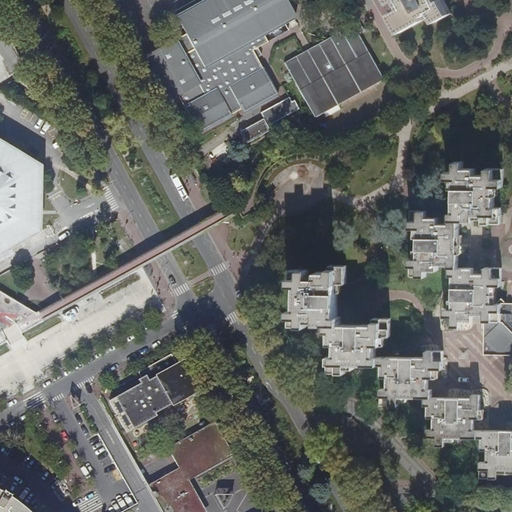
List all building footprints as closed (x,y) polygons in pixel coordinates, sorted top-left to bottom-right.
[(260,71),(255,61),(251,52),(255,50),(265,45),(261,36),(292,19),(282,0),(210,0),(176,19),(186,36),(176,42),(175,40),(141,59),(165,103),(178,97),(183,108),(182,108),(197,136),(231,117),(231,115),(241,110),(244,115),(276,97),(262,70),(260,71)] [(389,0),(392,5),(398,2),(402,11),(393,16),(403,34),(426,21),(424,19),(432,15),(437,24),(452,16),(444,0),(440,2),(439,0),(389,0)] [(364,33),(358,23),(312,50),(304,54),(284,65),(314,118),(383,80),(358,37),(364,33)] [(251,52),(255,61),(259,59),(255,50),(251,52)] [(263,121),(239,133),(247,146),(270,133),(267,128),(299,111),(294,103),(291,105),(288,100),(260,115),(263,121)] [(0,337),(4,336),(0,328),(0,321),(4,319),(12,315),(19,327),(39,316),(37,313),(32,309),(23,303),(19,301),(0,290),(0,244),(34,226),(35,165),(0,144),(0,337)] [(451,266),(451,270),(459,265),(460,256),(460,253),(460,249),(460,247),(460,235),(460,228),(460,222),(473,222),(475,222),(476,217),(479,217),(484,217),(484,224),(487,224),(491,224),(502,224),(502,215),(502,208),(496,208),(496,188),(504,188),(504,170),(488,169),(488,176),(476,176),(476,170),(464,169),(464,162),(456,162),(456,172),(448,172),(448,180),(456,180),(455,205),(455,209),(455,213),(452,213),(452,225),(440,224),(440,219),(428,218),(428,212),(413,212),(412,230),(420,230),(419,260),(412,260),(412,277),(427,277),(427,271),(439,271),(440,266),(451,266)] [(485,317),(485,322),(500,322),(501,304),(497,304),(494,304),(494,287),(501,287),(501,283),(501,281),(502,270),(485,269),(485,275),(479,275),(474,275),(474,269),(466,269),(459,269),(459,265),(451,270),(451,277),(454,277),(453,310),(446,310),(446,319),(454,319),(453,327),(462,328),(462,322),(474,322),(474,316),(485,317)] [(328,334),(331,334),(342,325),(342,318),(339,318),(339,305),(339,285),(347,284),(347,267),(331,267),(331,273),(319,273),(319,280),(310,280),(310,272),(293,272),(293,287),(299,287),(298,311),(293,311),(293,326),(310,327),(310,319),(318,319),(319,325),(328,326),(328,334)] [(485,329),(484,352),(511,351),(511,304),(508,304),(506,303),(502,300),(497,304),(501,304),(500,322),(485,322),(485,329)] [(21,332),(41,321),(39,316),(19,327),(21,332)] [(342,325),(331,334),(331,341),(331,346),(336,346),(336,358),(330,358),(330,375),(347,375),(347,367),(383,368),(383,379),(389,379),(389,391),(383,391),(383,407),(401,407),(401,399),(408,399),(413,399),(426,399),(426,407),(429,407),(429,411),(429,415),(429,420),(435,420),(435,431),(429,431),(429,439),(439,440),(439,447),(446,447),(447,440),(464,440),(474,440),(482,440),(482,445),(482,448),(482,452),(488,452),(488,464),(482,464),(482,480),(499,480),(499,472),(511,471),(511,431),(476,431),(476,420),(482,420),(482,396),(474,396),(474,400),(433,399),(433,391),(429,391),(429,379),(435,379),(436,370),(444,370),(444,353),(441,353),(427,353),(427,359),(377,359),(377,347),(383,347),(383,338),(391,338),(391,320),(375,320),(375,326),(351,325),(342,325)] [(171,407),(192,395),(190,390),(201,384),(187,361),(177,367),(170,356),(149,368),(153,377),(148,380),(146,377),(136,383),(137,386),(135,388),(136,391),(104,408),(120,435),(136,426),(153,417),(171,407)] [(133,378),(136,383),(146,377),(148,380),(153,377),(149,368),(144,371),(135,376),(133,378)] [(200,390),(203,388),(201,384),(190,390),(192,395),(200,390)] [(362,451),(375,442),(354,419),(350,417),(344,416),(340,419),(339,424),(355,452),(362,451)] [(234,457),(215,423),(208,427),(222,454),(184,476),(187,483),(191,481),(234,457)] [(222,454),(208,427),(168,448),(179,467),(184,476),(222,454)] [(179,467),(174,470),(179,479),(184,476),(179,467)] [(155,498),(162,511),(192,511),(195,511),(179,479),(174,470),(148,484),(155,498)] [(195,511),(192,511),(203,511),(187,483),(184,476),(179,479),(195,511)] [(0,511),(25,511),(22,509),(15,503),(6,497),(0,493),(0,511)]
